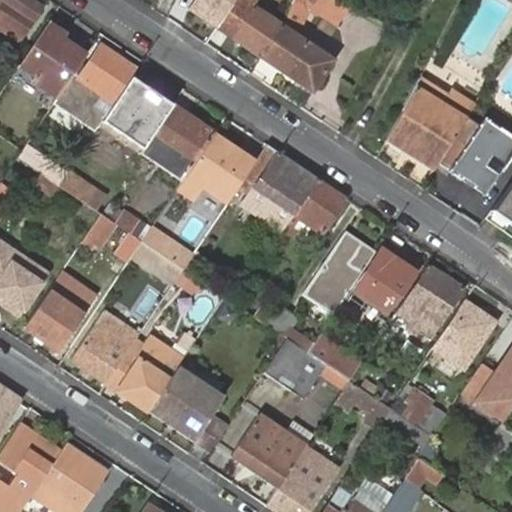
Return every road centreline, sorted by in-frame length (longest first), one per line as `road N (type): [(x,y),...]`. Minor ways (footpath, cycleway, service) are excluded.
road 1 (residential): [(511,275),(98,0)]
road 2 (residential): [(0,358),(228,511)]
